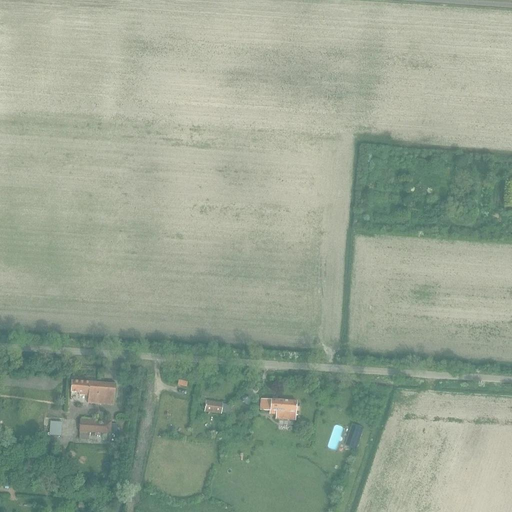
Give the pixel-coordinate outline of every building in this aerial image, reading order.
[(114,405),(115,384),(71,381),(70,392),(79,393),(79,395),(88,395),(88,403),(114,405)] [(205,399),(204,414),(219,416),(221,400),(205,399)] [(261,399),(260,410),(276,411),(276,418),(294,419),(295,412),(296,401),(261,399)] [(229,405),(220,404),(220,413),(228,414),(229,405)] [(80,418),(79,431),(110,433),(111,420),(80,418)] [(51,421),(49,435),(61,436),(63,422),(51,421)] [(352,427),(347,441),(356,444),(361,430),(352,427)]
